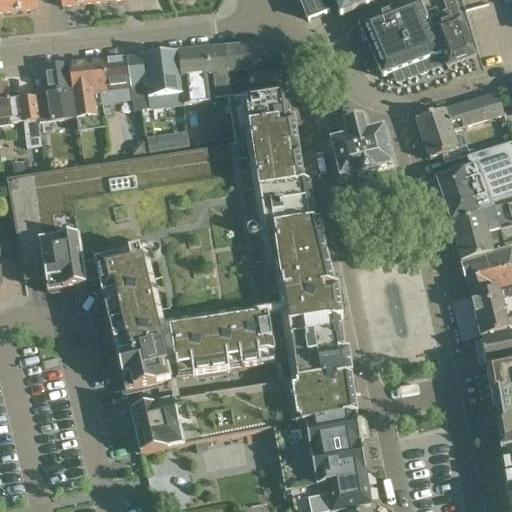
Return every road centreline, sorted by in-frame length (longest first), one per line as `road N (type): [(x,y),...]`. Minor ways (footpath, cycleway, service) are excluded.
road 1 (residential): [(332,67),(316,119),(379,407)]
road 2 (residential): [(453,392),(396,111)]
road 3 (unclassified): [(0,55),(215,28),(265,14)]
road 4 (residential): [(0,325),(33,319),(64,341),(105,511)]
road 5 (unknown): [(153,184),(94,185),(78,196),(68,216),(64,341)]
road 6 (residential): [(39,511),(0,335)]
road 7 (residential): [(477,511),(453,392)]
